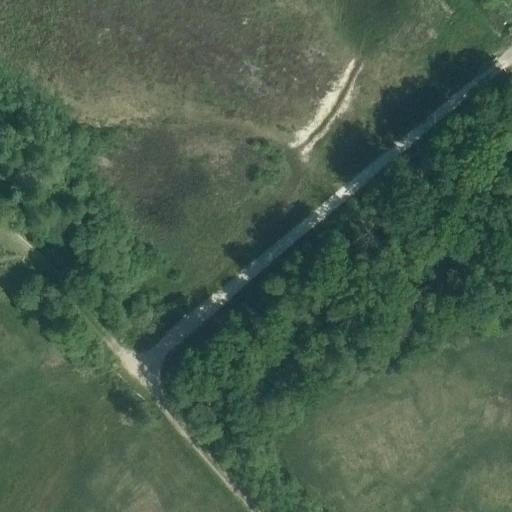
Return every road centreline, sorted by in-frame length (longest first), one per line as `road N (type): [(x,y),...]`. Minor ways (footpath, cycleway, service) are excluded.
road 1 (track): [(138,378),(511,56)]
road 2 (track): [(0,221),(138,378)]
road 3 (track): [(138,378),(259,511)]
